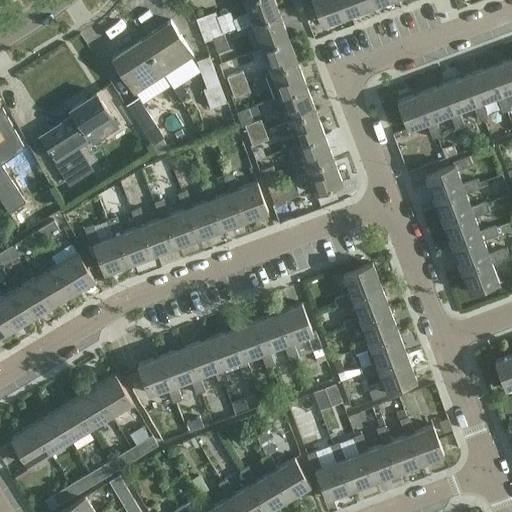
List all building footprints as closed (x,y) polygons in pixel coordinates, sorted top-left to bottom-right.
[(252,22),(279,12),(273,0),(243,0),(248,11),(232,17),(237,28),(252,22)] [(340,0),(313,0),(322,23),(346,14),(340,0)] [(366,0),(340,0),(346,14),(369,6),(366,0)] [(212,37),(224,33),(215,9),(195,17),(203,40),(212,37)] [(260,46),(287,36),(279,12),(252,22),(260,46)] [(140,37),(163,72),(192,54),(169,18),(140,37)] [(224,33),(212,37),(217,51),(229,46),(224,33)] [(269,70),(296,60),(287,36),(260,46),(269,70)] [(133,91),(163,72),(140,37),(110,56),(133,91)] [(224,104),(209,56),(196,60),(205,88),(202,89),(208,109),(224,104)] [(511,56),(491,64),(501,92),(504,91),(511,87),(511,56)] [(273,96),(278,94),(305,84),(296,60),(269,70),(264,72),(273,96)] [(501,92),(491,64),(467,73),(478,101),(481,99),(495,94),(501,110),(510,107),(504,91),(501,92)] [(230,85),(246,79),(242,69),(226,75),(230,85)] [(478,101),(467,73),(444,81),(455,109),(458,108),(472,103),(478,119),(487,116),(481,99),(478,101)] [(246,79),(230,85),(234,95),(250,89),(246,79)] [(455,109),(444,81),(421,90),(432,118),(434,117),(449,111),(455,127),(464,124),(458,108),(455,109)] [(287,119),(314,108),(305,84),(278,94),(287,119)] [(116,124),(94,90),(68,107),(72,112),(47,127),(38,134),(55,161),(92,137),(86,127),(97,121),(104,132),(116,124)] [(432,118),(421,90),(397,99),(407,126),(426,120),(432,136),(440,133),(434,117),(432,118)] [(150,145),(162,137),(137,98),(125,106),(150,145)] [(314,108),(287,119),(274,124),(279,135),(292,130),(296,142),(323,132),(314,108)] [(0,116),(0,145),(3,144),(18,166),(29,159),(0,117),(0,116)] [(248,134),(264,128),(260,118),(245,124),(248,134)] [(264,128),(248,134),(252,143),(268,137),(264,128)] [(295,171),(305,167),(332,157),(323,132),(296,142),(302,157),(292,161),(295,171)] [(463,187),(462,183),(456,168),(471,163),(468,154),(452,160),(453,163),(424,174),(433,198),(463,187)] [(332,157),(305,167),(314,191),(341,181),(332,157)] [(266,181),(277,177),(273,164),(261,168),(266,181)] [(237,187),(231,171),(222,175),(228,190),(231,189),(242,218),(266,209),(255,180),(237,187)] [(277,177),(266,181),(275,204),(286,200),(277,177)] [(442,221),(472,210),(470,207),(465,192),(480,187),(477,178),(462,183),(463,187),(433,198),(442,221)] [(231,189),(228,190),(214,195),(208,180),(199,183),(205,199),(208,198),(219,227),(242,218),(231,189)] [(208,198),(205,199),(190,204),(185,189),(176,192),(182,208),(185,206),(196,235),(219,227),(208,198)] [(185,206),(182,208),(167,213),(162,197),(153,200),(159,216),(162,215),(173,244),(196,235),(185,206)] [(451,244),(480,233),(479,230),(474,215),(488,210),(485,201),(470,207),(472,210),(442,221),(451,244)] [(162,215),(159,216),(145,221),(140,206),(130,209),(136,225),(139,223),(150,252),(173,244),(162,215)] [(139,223),(136,225),(121,230),(115,215),(106,218),(112,233),(116,232),(127,261),(150,252),(139,223)] [(40,237),(58,226),(52,216),(34,227),(40,237)] [(116,232),(112,233),(97,238),(92,223),(83,226),(89,243),(93,242),(103,270),(127,261),(116,232)] [(459,267),(489,256),(488,254),(482,238),(497,233),(494,224),(479,230),(480,233),(451,244),(459,267)] [(16,238),(22,248),(40,237),(34,227),(16,238)] [(0,261),(17,251),(11,241),(0,248),(0,261)] [(468,291),(497,280),(491,262),(506,256),(503,248),(488,254),(489,256),(459,267),(468,291)] [(56,262),(72,290),(93,278),(76,250),(56,262)] [(337,305),(352,299),(351,296),(381,285),(372,261),(343,272),(349,291),(334,296),(337,305)] [(35,275),(52,303),(72,290),(56,262),(35,275)] [(14,287),(31,315),(52,303),(35,275),(14,287)] [(351,296),(352,299),(358,314),(343,319),(346,329),(361,323),(360,319),(389,308),(381,285),(351,296)] [(0,295),(0,310),(11,327),(31,315),(14,287),(0,295)] [(302,302),(278,311),(288,340),(293,338),(298,354),(321,346),(314,328),(312,329),(302,302)] [(355,352),(370,346),(368,342),(398,331),(389,308),(360,319),(361,323),(367,338),(351,343),(355,352)] [(0,333),(11,327),(0,310),(0,333)] [(288,340),(278,311),(255,319),(265,348),(269,347),(284,341),(289,357),(298,354),(293,338),(288,340)] [(265,348),(255,319),(231,328),(242,357),(246,355),(260,350),(266,366),(274,362),(269,347),(265,348)] [(242,357),(231,328),(208,336),(219,365),(222,364),(237,359),(242,374),(252,371),(246,355),(242,357)] [(363,375),(379,370),(377,365),(406,354),(398,331),(368,342),(370,346),(375,360),(360,366),(363,375)] [(219,365),(208,336),(185,344),(196,374),(199,373),(213,367),(219,383),(227,380),(222,364),(219,365)] [(196,374),(185,344),(162,353),(173,382),(176,381),(190,376),(195,391),(204,388),(199,373),(196,374)] [(511,351),(494,359),(505,387),(511,384),(511,351)] [(173,382),(162,353),(138,362),(148,391),(167,384),(172,400),(182,396),(176,381),(173,382)] [(377,365),(379,370),(384,384),(369,389),(372,398),(389,392),(387,389),(415,378),(406,354),(377,365)] [(94,384),(111,412),(132,400),(115,372),(94,384)] [(335,380),(313,389),(319,406),(341,398),(335,380)] [(73,397),(90,425),(111,412),(94,384),(73,397)] [(243,394),(230,398),(234,410),(248,405),(243,394)] [(69,437),(90,425),(73,397),(52,409),(69,437)] [(48,450),(69,437),(52,409),(32,422),(48,450)] [(413,429),(408,414),(399,418),(404,433),(408,432),(419,461),(443,452),(432,422),(413,429)] [(27,462),(48,450),(32,422),(11,434),(27,462)] [(390,438),(384,423),(375,427),(381,442),(385,440),(396,470),(419,461),(408,432),(404,433),(390,438)] [(133,443),(140,453),(158,443),(151,432),(133,443)] [(367,447),(361,432),(353,435),(358,450),(362,449),(373,479),(396,470),(385,440),(381,442),(367,447)] [(343,456),(338,441),(329,444),(335,459),(339,458),(350,487),(373,479),(362,449),(358,450),(343,456)] [(116,468),(134,457),(128,447),(110,457),(116,468)] [(321,464),(315,450),(306,453),(312,469),(315,468),(325,496),(350,487),(339,458),(335,459),(321,464)] [(276,465),(268,452),(260,457),(268,470),(271,468),(287,495),(309,482),(294,455),(276,465)] [(92,468),(98,479),(116,468),(110,457),(92,468)] [(255,478),(247,465),(239,469),(246,482),(250,480),(266,507),(287,495),(271,468),(268,470),(255,478)] [(74,493),(92,482),(86,472),(68,482),(74,493)] [(119,497),(130,491),(119,473),(109,479),(119,497)] [(233,490),(225,477),(217,482),(225,495),(229,492),(240,511),(258,511),(266,507),(250,480),(246,482),(233,490)] [(50,493),(56,504),(74,493),(68,482),(50,493)] [(212,503),(204,490),(196,494),(204,507),(208,505),(212,511),(240,511),(229,492),(225,495),(212,503)] [(57,511),(95,511),(85,493),(57,510),(57,511)] [(142,511),(133,496),(123,503),(128,511),(142,511)] [(195,511),(188,511),(183,502),(175,507),(178,511),(212,511),(208,505),(204,507),(195,511)]
